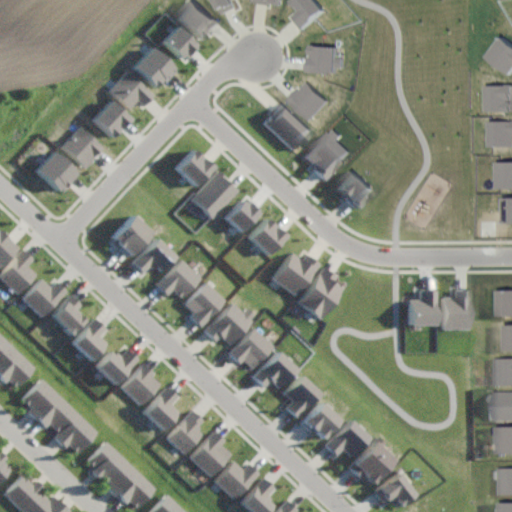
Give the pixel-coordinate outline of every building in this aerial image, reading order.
[(198,0),(220,21),(209,32),(208,31),(199,40),(175,17),(192,0),(198,0)] [(233,0),(236,6),(222,13),(216,0),(233,0)] [(320,0),(327,7),(304,28),(294,17),(301,11),(297,6),(299,5),(295,0),(320,0)] [(196,46),(186,56),(182,53),(178,56),(161,39),(174,25),(196,46)] [(511,42),(511,73),(487,54),(502,35),(511,42)] [(340,45),(339,56),(344,57),(344,66),(339,65),(339,71),(326,70),(326,72),(311,71),(311,69),(309,69),(310,55),(313,55),(314,43),(340,45)] [(174,70),(164,80),(159,76),(157,79),(158,79),(151,86),(130,65),(149,46),(174,70)] [(151,94),(141,105),(135,99),(127,108),(107,89),(125,69),(151,94)] [(330,100),(311,119),(289,98),(309,79),(330,100)] [(511,99),(511,100),(511,109),(487,110),(487,84),(506,84),(506,83),(511,83),(511,99)] [(128,119),(119,128),(118,128),(109,136),(91,118),(109,99),(128,119)] [(311,127),(291,148),(263,122),(282,101),(311,127)] [(511,144),(492,145),(491,120),(511,119),(511,144)] [(100,146),(82,167),(59,145),(78,125),(100,146)] [(343,134),(339,139),(351,150),(324,179),(312,168),(316,165),(306,156),(330,130),(332,131),(335,127),(343,134)] [(197,156),(195,158),(197,160),(200,157),(210,167),(201,177),(200,176),(190,186),(173,169),(191,150),(197,156)] [(73,173),(65,182),(66,184),(60,190),(58,187),(55,190),(32,170),(50,151),(73,173)] [(511,187),(499,188),(498,161),(511,160),(511,187)] [(235,189),(209,217),(189,198),(215,170),(235,189)] [(372,188),(353,207),(343,198),(345,196),(336,187),(354,170),(372,188)] [(245,203),(249,199),(259,209),(239,231),(224,217),(240,199),(245,203)] [(147,233),(127,255),(109,237),(129,216),(147,233)] [(272,224),(270,227),(271,228),(275,224),(285,234),(266,254),(247,237),(265,217),(272,224)] [(0,232),(4,236),(3,237),(14,247),(0,261),(0,232)] [(170,255),(158,269),(155,267),(152,269),(148,266),(142,273),(131,263),(153,239),(170,255)] [(31,259),(25,265),(34,273),(15,293),(0,278),(0,270),(20,249),(31,259)] [(301,260),(305,254),(318,264),(295,295),(272,277),(291,252),(301,260)] [(197,277),(179,296),(171,288),(164,294),(154,284),(179,259),(197,277)] [(335,276),(333,278),(343,286),(319,318),(296,302),(322,266),(335,276)] [(48,287),(53,281),(64,290),(40,316),(21,297),(39,278),(48,287)] [(222,300),(198,325),(188,315),(191,312),(182,303),(203,281),(222,300)] [(511,314),(500,315),(499,289),(511,288),(511,314)] [(435,290),(434,305),(432,305),(432,326),(407,326),(407,299),(418,299),(418,290),(435,290)] [(468,299),(467,299),(468,329),(442,330),(441,296),(453,296),(453,290),(468,290),(468,299)] [(78,305),(74,310),(83,319),(70,334),(61,327),(63,325),(51,314),(68,296),(78,305)] [(239,312),(244,307),(251,314),(246,319),(248,320),(227,341),(219,333),(212,339),(202,329),(229,301),(239,312)] [(103,327),(97,333),(105,341),(88,357),(72,341),(94,318),(103,327)] [(268,346),(248,366),(240,358),(236,363),(226,353),(250,328),(268,346)] [(0,335),(32,367),(14,385),(7,379),(4,381),(0,377),(0,335)] [(137,358),(114,382),(95,363),(110,349),(113,352),(115,350),(119,353),(126,347),(137,358)] [(292,368),(277,386),(268,379),(263,386),(252,376),(273,352),(292,368)] [(511,357),(511,384),(495,384),(495,357),(511,357)] [(152,372),(150,375),(160,384),(141,405),(121,386),(142,363),(152,372)] [(315,392),(294,415),(284,406),(291,400),(282,391),(297,375),(315,392)] [(95,431),(76,452),(66,443),(63,446),(52,436),(57,431),(48,422),(44,426),(26,409),(29,406),(20,397),(39,377),(95,431)] [(177,396),(170,402),(178,410),(161,428),(143,410),(167,386),(177,396)] [(511,419),(495,420),(495,392),(511,391),(511,419)] [(335,418),(319,437),(312,431),(313,430),(312,429),(309,432),(298,422),(316,401),(335,418)] [(203,421),(196,428),(202,433),(183,452),(166,435),(192,410),(203,421)] [(363,435),(346,453),(339,447),(333,453),(322,443),(346,419),(363,435)] [(511,452),(498,452),(497,425),(511,425),(511,452)] [(222,440),(220,442),(230,452),(209,473),(189,454),(212,430),(222,440)] [(381,442),(377,447),(389,459),(368,482),(360,475),(358,477),(346,466),(374,436),(381,442)] [(104,440),(152,487),(134,505),(127,498),(124,501),(118,495),(116,497),(106,486),(109,483),(99,473),(97,475),(90,469),(94,466),(86,458),(104,440)] [(0,451),(5,456),(3,459),(10,466),(0,476),(0,451)] [(242,468),(248,461),(257,470),(233,496),(214,479),(232,459),(242,468)] [(511,492),(499,493),(499,466),(511,466),(511,492)] [(410,493),(393,506),(385,496),(379,500),(371,489),(394,472),(410,493)] [(22,511),(2,492),(20,473),(30,482),(34,478),(41,485),(37,489),(46,499),(51,494),(58,501),(59,500),(69,510),(67,511),(22,511)] [(273,488),(266,495),(269,498),(267,501),(273,505),(266,511),(253,511),(242,501),(262,479),(273,488)] [(145,511),(165,492),(185,511),(145,511)] [(295,509),(292,511),(272,511),(284,499),(295,509)] [(511,511),(502,511),(502,500),(511,500),(511,511)]
